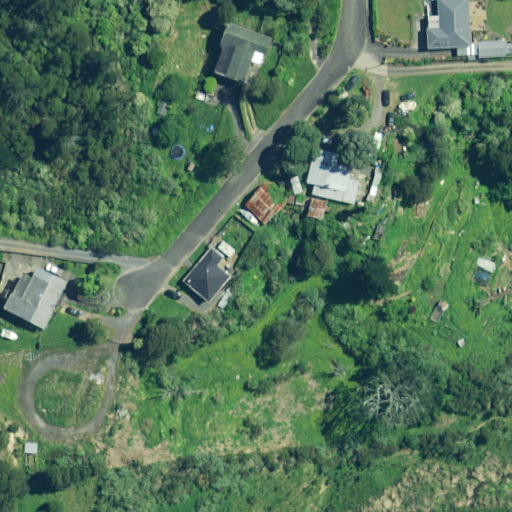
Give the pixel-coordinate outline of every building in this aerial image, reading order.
[(473,55),(469,0),(437,0),(438,16),(425,17),(427,49),(457,48),(458,56),(473,55)] [(271,39),(228,23),(219,48),(222,49),(213,73),(243,83),(250,61),(262,65),(271,39)] [(511,43),(511,44),(511,41),(478,43),(479,58),(511,56),(511,43)] [(352,157),(315,149),(307,183),(315,185),(312,194),(353,204),(359,182),(347,179),(352,157)] [(275,196),(261,181),(240,201),(265,226),(277,215),(267,204),(275,196)] [(228,277),(216,266),(227,253),(216,244),(184,282),(208,302),(228,277)] [(0,320),(32,335),(56,285),(26,271),(10,305),(0,300),(0,320)] [(236,293),(226,285),(214,302),(224,309),(236,293)] [(370,342),(338,334),(334,351),(366,358),(370,342)]
